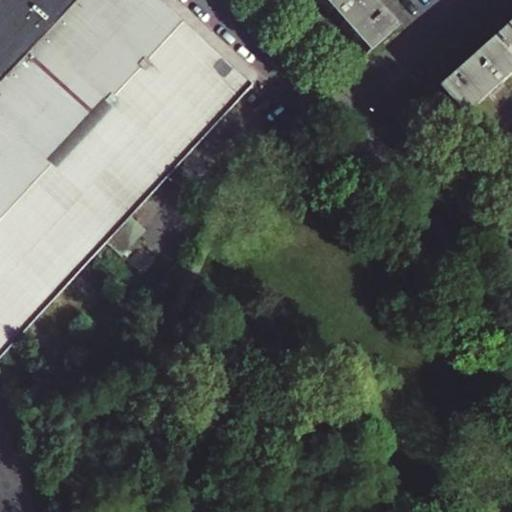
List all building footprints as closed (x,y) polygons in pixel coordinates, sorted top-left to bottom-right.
[(157,0),(142,0),(0,154),(0,353),(250,85),(157,0)] [(0,0),(0,81),(74,0),(0,0)] [(74,0),(0,81),(0,154),(142,0),(74,0)] [(392,34),(362,0),(314,0),(365,57),(392,34)] [(511,26),(437,94),(462,122),(511,76),(511,26)]
